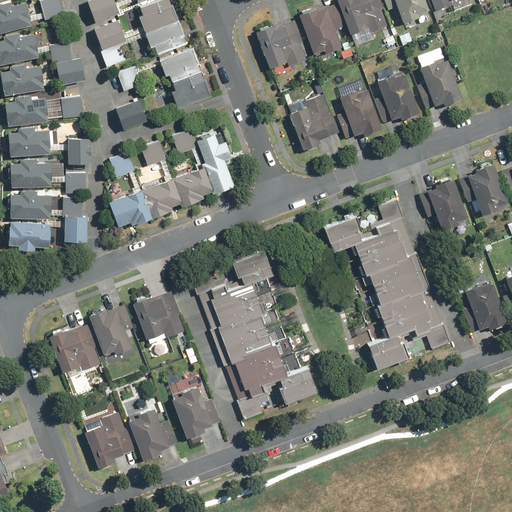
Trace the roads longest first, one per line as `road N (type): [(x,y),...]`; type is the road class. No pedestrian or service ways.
road 1 (residential): [(511,350),(79,509)]
road 2 (residential): [(1,307),(282,200)]
road 3 (residential): [(282,200),(511,114)]
road 4 (residential): [(79,509),(1,307)]
road 5 (residential): [(212,16),(282,200)]
